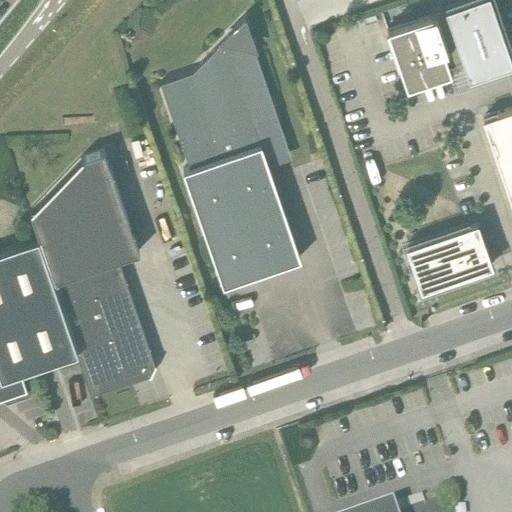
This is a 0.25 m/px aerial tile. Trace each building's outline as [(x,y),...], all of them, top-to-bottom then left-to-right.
[(503,37),(490,0),(468,0),(445,8),(445,10),(432,14),(431,12),(387,27),(407,85),(451,70),(448,62),(462,57),(470,79),(511,64),(511,62),(507,48),(505,42),(497,44),(496,39),(502,37),(503,37)] [(189,166),(182,168),(222,284),(300,257),(264,152),(285,145),(276,119),(278,118),(244,19),(239,21),(228,34),(193,71),(160,82),(189,166)] [(511,200),(511,107),(483,117),(511,201),(511,200)] [(39,237),(38,237),(77,352),(78,352),(93,394),(148,375),(150,375),(156,364),(154,363),(118,258),(139,251),(104,149),(82,157),(30,210),(39,237)] [(477,221),(458,227),(406,245),(421,289),(465,274),(463,269),(467,268),(469,272),(475,270),(475,271),(492,265),(486,248),(485,248),(484,244),(480,246),(478,239),(483,238),(477,221)] [(20,372),(77,352),(38,237),(0,250),(0,397),(7,402),(30,394),(30,393),(28,393),(20,372)] [(428,298),(473,283),(471,277),(426,292),(428,298)]
